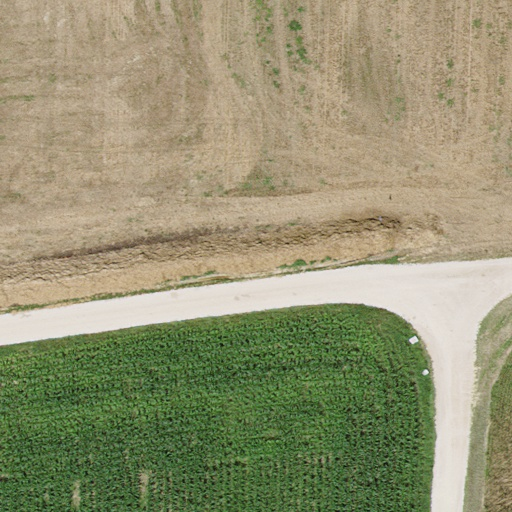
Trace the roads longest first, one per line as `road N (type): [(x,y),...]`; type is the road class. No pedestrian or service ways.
road 1 (track): [(0,329),(511,270)]
road 2 (track): [(451,511),(456,275)]
